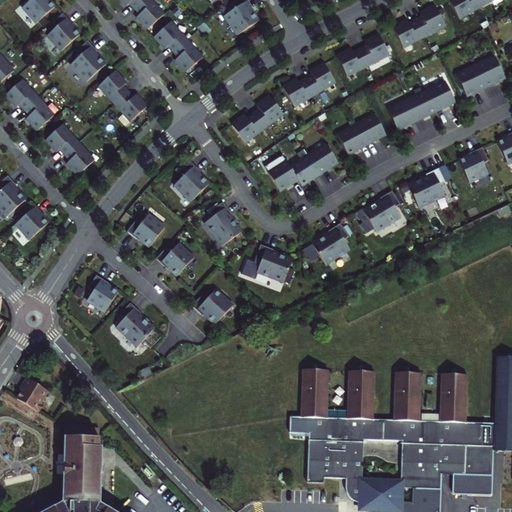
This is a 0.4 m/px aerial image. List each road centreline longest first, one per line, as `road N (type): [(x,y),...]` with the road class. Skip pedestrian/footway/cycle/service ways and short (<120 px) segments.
road 1 (residential): [(189,120),(260,216),(289,226),(511,107)]
road 2 (residential): [(215,511),(46,328)]
road 3 (residential): [(82,0),(189,120)]
road 4 (residential): [(203,341),(88,230)]
road 5 (residential): [(189,120),(88,230)]
road 6 (residential): [(299,41),(189,120)]
road 7 (residential): [(88,230),(0,134)]
